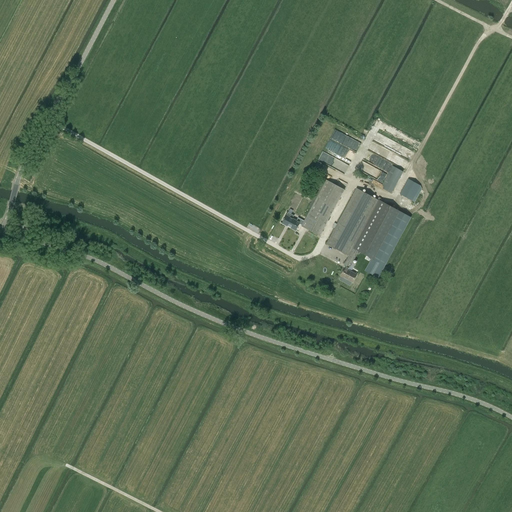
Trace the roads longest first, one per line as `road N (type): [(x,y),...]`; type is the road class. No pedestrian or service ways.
road 1 (unclassified): [(511,418),(247,333),(84,256),(3,232)]
road 2 (track): [(511,380),(269,311),(90,227),(0,207)]
road 3 (track): [(355,179),(393,201),(474,48),(511,3)]
road 4 (unclassified): [(3,232),(21,167),(114,0)]
